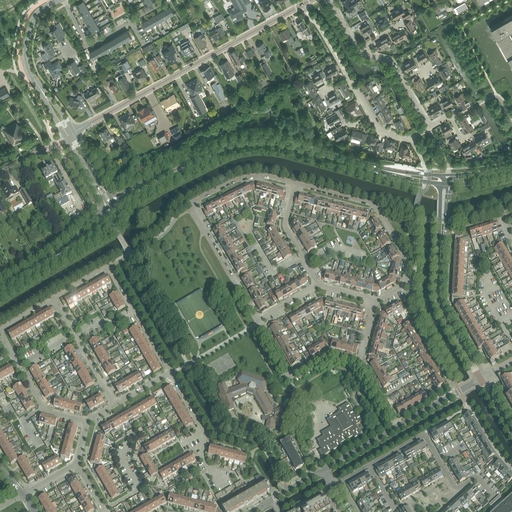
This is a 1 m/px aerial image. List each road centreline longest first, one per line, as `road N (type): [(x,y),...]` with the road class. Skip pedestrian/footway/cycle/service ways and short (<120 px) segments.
road 1 (unclassified): [(74,132),(311,0)]
road 2 (residential): [(257,320),(189,203),(250,176),(295,183)]
road 3 (tertiary): [(157,180),(223,147),(257,140),(378,168)]
road 4 (tertiary): [(480,379),(439,302),(444,183)]
road 5 (residential): [(374,300),(403,285),(407,261),(376,206),(295,183)]
road 6 (residential): [(427,126),(408,138),(380,131),(348,74),(321,93)]
road 7 (residential): [(357,361),(328,355),(289,374),(257,320)]
